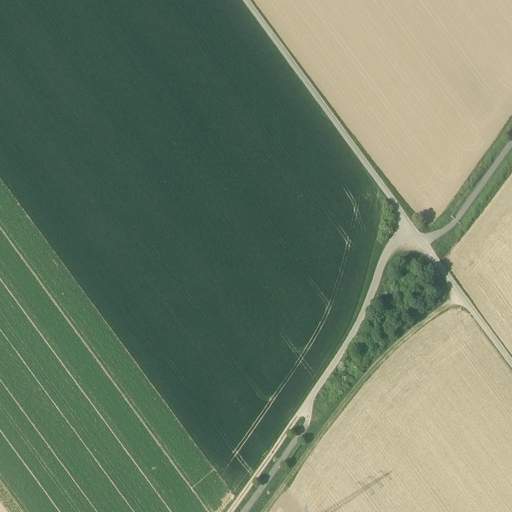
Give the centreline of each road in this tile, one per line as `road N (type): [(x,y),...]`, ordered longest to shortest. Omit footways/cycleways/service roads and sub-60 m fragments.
road 1 (track): [(264,511),(383,353),(456,295)]
road 2 (track): [(408,226),(244,0)]
road 3 (track): [(408,226),(384,256),(362,319),(309,399)]
road 4 (track): [(511,370),(421,243)]
road 5 (track): [(309,399),(229,511)]
